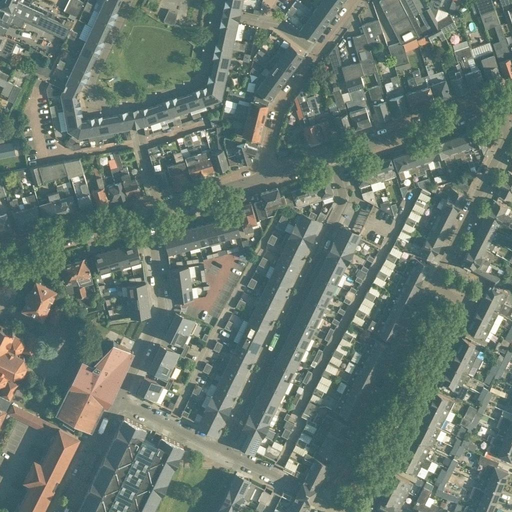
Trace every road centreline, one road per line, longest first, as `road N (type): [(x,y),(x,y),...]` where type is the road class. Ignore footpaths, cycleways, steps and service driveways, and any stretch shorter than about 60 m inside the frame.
road 1 (residential): [(362,511),(462,307),(441,290),(437,272),(508,134),(497,101)]
road 2 (residential): [(221,451),(343,198),(331,155)]
road 3 (residential): [(147,211),(161,307),(117,400)]
road 4 (residential): [(331,155),(497,101)]
road 5 (residential): [(0,253),(147,211)]
road 6 (residential): [(129,0),(92,86),(101,102),(131,103)]
road 7 (residential): [(131,103),(199,77),(215,11)]
road 8 (residential): [(344,511),(221,451)]
road 9 (residential): [(268,175),(264,158),(276,110),(315,52)]
road 10 (residential): [(117,400),(61,511)]
